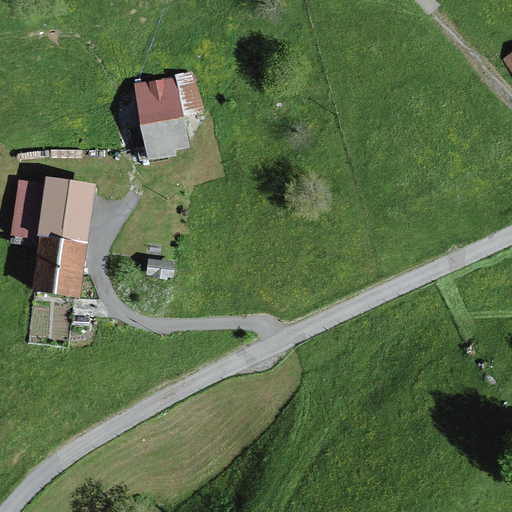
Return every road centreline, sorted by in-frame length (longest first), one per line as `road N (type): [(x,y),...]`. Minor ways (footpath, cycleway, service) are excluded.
road 1 (tertiary): [(511,236),(124,421),(50,470),(9,511)]
road 2 (track): [(103,213),(101,281),(133,321),(249,321),(285,338)]
road 3 (track): [(417,0),(511,103)]
